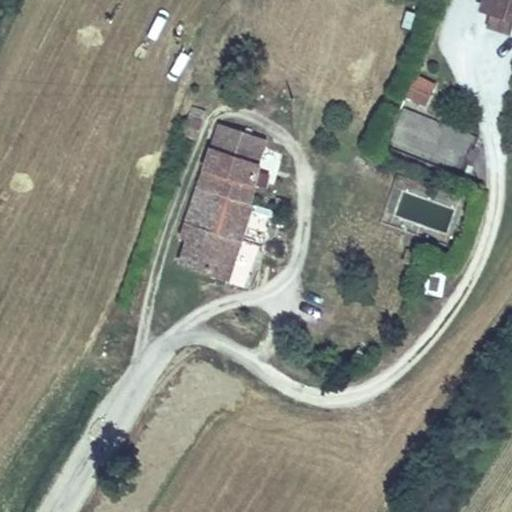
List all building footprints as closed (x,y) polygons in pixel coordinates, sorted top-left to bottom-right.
[(511,0),(480,0),(479,5),(491,10),(485,25),(510,32),(511,27),(511,0)] [(406,95),(425,104),(436,81),(418,72),(406,95)] [(199,141),(207,111),(192,107),(182,136),(199,141)] [(416,113),(403,150),(464,171),(476,134),(416,113)] [(230,279),(270,137),(221,123),(176,237),(186,240),(179,266),(230,279)] [(417,267),(420,252),(403,247),(399,259),(417,267)] [(442,294),(447,268),(430,265),(426,291),(442,294)]
